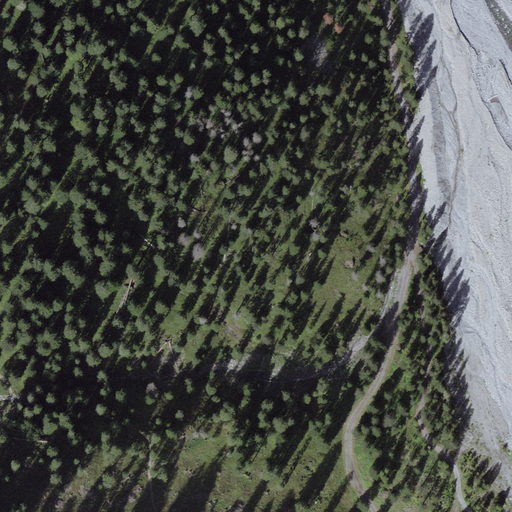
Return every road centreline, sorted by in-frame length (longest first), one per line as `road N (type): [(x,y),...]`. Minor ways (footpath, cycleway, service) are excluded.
road 1 (track): [(382,0),(408,127),(406,285),(419,332),(421,421),(453,463),(469,511)]
road 2 (track): [(406,285),(345,464),(369,511)]
